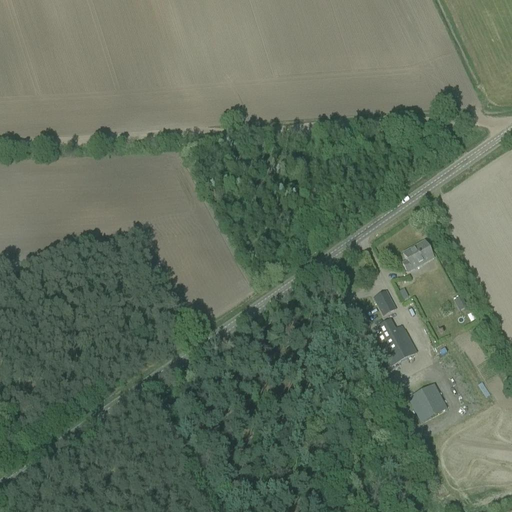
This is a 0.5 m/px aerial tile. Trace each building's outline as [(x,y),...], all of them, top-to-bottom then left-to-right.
[(401,264),(405,273),(406,275),(425,265),(424,263),(432,258),(424,243),(413,249),(414,251),(403,257),(406,261),(401,264)] [(395,311),(385,293),(373,300),(382,318),(395,311)] [(455,297),(447,299),(450,309),(458,307),(455,297)] [(405,325),(410,323),(405,307),(400,309),(405,325)] [(371,332),(390,368),(416,355),(402,328),(394,332),(389,322),(371,332)] [(448,382),(442,385),(446,391),(451,388),(448,382)]
